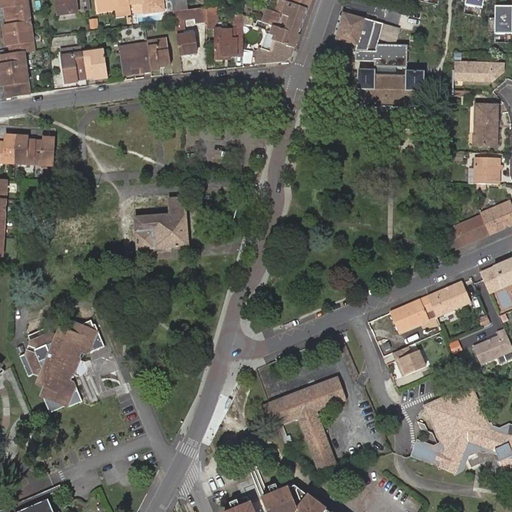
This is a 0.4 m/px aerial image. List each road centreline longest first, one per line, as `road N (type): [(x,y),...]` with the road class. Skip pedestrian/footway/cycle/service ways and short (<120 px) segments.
road 1 (residential): [(0,109),(303,70)]
road 2 (tertiary): [(303,70),(275,170),(278,199),(265,247),(228,339)]
road 3 (residential): [(353,309),(511,243)]
road 4 (residential): [(404,442),(405,420),(383,396),(353,309)]
road 5 (tertiary): [(228,339),(177,471)]
road 6 (residential): [(228,339),(261,348),(353,309)]
